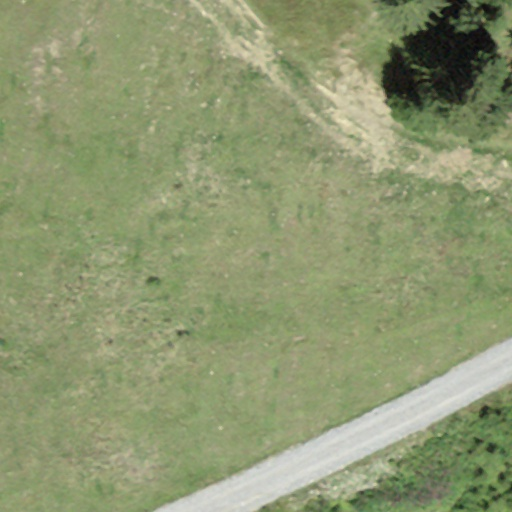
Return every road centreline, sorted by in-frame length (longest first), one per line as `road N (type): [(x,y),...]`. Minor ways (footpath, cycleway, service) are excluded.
road 1 (track): [(511,175),(452,163),(366,123),(236,0)]
road 2 (track): [(511,363),(215,511)]
